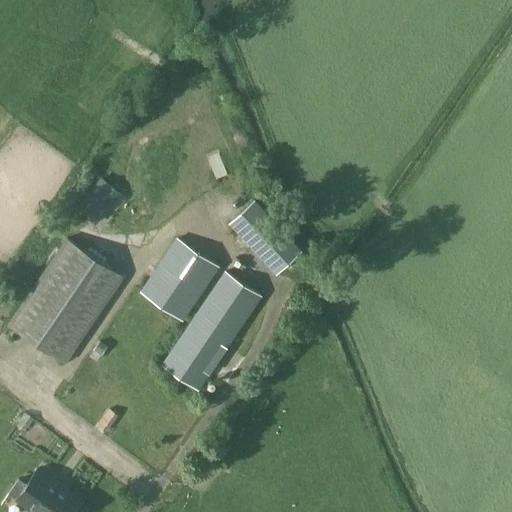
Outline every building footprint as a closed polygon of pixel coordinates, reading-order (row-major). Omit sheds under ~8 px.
[(219,157),(207,159),(212,183),(224,181),(219,157)] [(120,191),(103,177),(78,208),(95,222),(120,191)] [(277,271),(302,247),(254,197),(229,221),(277,271)] [(65,361),(124,276),(66,237),(8,322),(65,361)] [(196,307),(201,298),(197,295),(217,265),(177,238),(141,292),(181,319),(191,303),(196,307)] [(198,389),(261,295),(225,271),(161,364),(198,389)] [(171,340),(158,318),(140,329),(152,351),(171,340)] [(100,340),(93,349),(101,355),(107,346),(100,340)] [(223,380),(241,362),(231,353),(213,371),(223,380)] [(107,439),(119,420),(109,414),(98,433),(107,439)] [(72,511),(81,500),(37,469),(26,485),(18,479),(8,493),(35,511),(72,511)]
